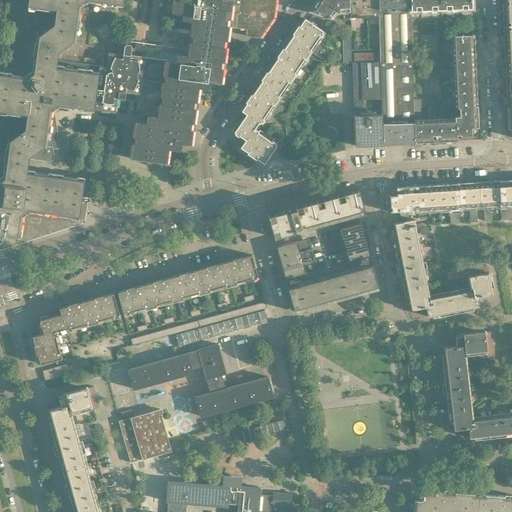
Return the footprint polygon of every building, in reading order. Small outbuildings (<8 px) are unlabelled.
[(0,112),(22,116),(27,116),(27,118),(26,125),(25,129),(10,140),(7,140),(5,155),(6,155),(4,163),(4,169),(0,168),(0,243),(2,243),(42,230),(79,218),(79,215),(81,203),(82,194),(84,181),(70,179),(70,178),(69,178),(69,179),(56,177),(56,176),(55,176),(55,177),(41,175),(42,174),(41,174),(40,175),(27,174),(27,172),(26,172),(26,174),(27,174),(26,176),(21,175),(22,171),(27,172),(28,167),(29,159),(48,161),(49,162),(50,161),(51,161),(52,161),(52,160),(53,160),(53,159),(54,158),(54,157),(54,156),(53,149),(53,146),(52,146),(53,143),(58,142),(53,110),(51,107),(52,107),(54,105),(94,111),(94,109),(100,110),(100,111),(116,113),(118,99),(125,99),(126,92),(129,93),(136,94),(140,94),(142,79),(163,82),(158,117),(147,116),(146,123),(135,121),(130,158),(146,161),(146,163),(150,163),(151,161),(167,163),(169,149),(179,151),(181,143),(191,145),(199,87),(205,88),(205,89),(210,89),(210,82),(221,84),(224,68),(225,62),(227,47),(227,41),(229,27),(236,28),(237,28),(239,28),(240,28),(246,29),(246,36),(249,37),(257,38),(259,38),(260,38),(274,18),(276,4),(276,0),(176,0),(176,4),(173,4),(172,11),(183,13),(182,20),(186,21),(186,20),(193,21),(191,36),(193,36),(193,42),(190,42),(188,56),(181,56),(182,55),(178,55),(178,54),(160,51),(159,60),(145,58),(145,57),(141,57),(142,48),(135,47),(134,56),(130,55),(132,46),(130,44),(126,44),(124,45),(123,54),(108,52),(106,67),(100,66),(99,66),(97,66),(96,65),(57,60),(59,52),(73,41),(76,42),(77,35),(79,19),(81,6),(81,2),(83,0),(88,1),(101,3),(116,5),(123,6),(123,0),(28,0),(28,7),(36,8),(49,10),(56,11),(56,12),(54,24),(40,36),(37,35),(31,77),(12,74),(0,72),(0,112)] [(316,0),(309,11),(340,20),(339,14),(343,14),(343,20),(349,20),(349,13),(348,0),(316,0)] [(377,0),(348,0),(349,13),(349,14),(355,13),(355,17),(373,16),(373,12),(378,12),(377,0)] [(396,66),(393,0),(377,0),(378,12),(379,52),(380,61),(380,66),(396,66)] [(411,32),(411,22),(411,18),(410,0),(393,0),(396,66),(412,65),(411,32)] [(442,17),(440,0),(410,0),(411,18),(417,18),(442,17)] [(472,16),(471,0),(440,0),(442,17),(472,16)] [(511,0),(503,0),(504,3),(504,5),(502,5),(502,10),(504,10),(511,10),(511,0)] [(511,10),(504,10),(502,10),(503,23),(500,23),(500,29),(503,28),(503,41),(506,41),(511,40),(511,10)] [(323,31),(304,18),(289,41),(307,54),(309,51),(321,59),(327,51),(315,43),(323,31)] [(475,66),(475,58),(477,58),(477,53),(475,53),(474,45),(472,45),(472,34),(451,35),(452,56),(452,64),(453,69),(453,72),(473,71),(473,66),(475,66)] [(346,38),(342,38),(343,63),(351,63),(351,38),(346,38)] [(511,40),(506,41),(503,41),(504,54),(502,54),(502,59),(504,59),(505,73),(507,73),(511,73),(511,40)] [(307,54),(289,41),(273,65),(291,77),(307,54)] [(354,53),(354,62),(380,61),(379,52),(354,53)] [(452,64),(452,56),(439,57),(440,64),(452,64)] [(383,145),(381,119),(381,114),(363,114),(363,99),(381,99),(380,66),(380,61),(354,62),(352,63),(354,115),(355,146),(383,145)] [(291,77),(273,65),(257,87),(276,100),(291,77)] [(414,143),(414,120),(413,99),(412,65),(396,66),(380,66),(381,99),(381,114),(381,119),(383,145),(414,143)] [(453,77),(453,72),(453,69),(440,70),(440,77),(453,77)] [(479,88),(479,83),(476,83),(476,75),(473,75),(473,71),(453,72),(453,77),(454,102),(475,101),(474,96),(477,96),(476,88),(479,88)] [(511,73),(507,73),(505,73),(506,85),(503,85),(503,90),(506,90),(506,102),(509,102),(511,102),(511,73)] [(276,100),(257,87),(241,111),(246,114),(258,122),(260,123),(263,118),(269,122),(274,114),(277,116),(283,108),(274,102),(276,100)] [(422,119),(421,99),(413,99),(414,120),(422,119)] [(475,101),(454,102),(454,108),(459,108),(459,118),(455,118),(455,138),(471,138),(471,127),(478,127),(478,119),(480,119),(480,114),(478,114),(477,106),(475,106),(475,101)] [(435,119),(434,106),(426,106),(427,119),(435,119)] [(239,135),(245,140),(253,129),(254,129),(258,122),(246,114),(237,127),(242,130),(239,135)] [(427,119),(422,119),(414,120),(414,143),(433,142),(433,144),(438,144),(438,142),(446,141),(446,139),(455,138),(455,118),(435,119),(427,119)] [(253,129),(245,140),(240,147),(264,163),(276,145),(254,129),(253,129)] [(491,179),(486,179),(486,181),(478,182),(480,205),(483,204),(484,221),(492,221),(491,204),(510,203),(509,182),(499,183),(499,180),(491,181),(491,179)] [(470,180),(465,180),(465,183),(457,183),(458,186),(448,186),(449,207),(469,205),(470,222),(477,221),(476,205),(480,205),(478,182),(471,182),(470,180)] [(435,185),(427,185),(427,188),(418,188),(417,186),(418,204),(418,209),(449,207),(448,186),(448,184),(440,184),(440,182),(435,182),(435,185)] [(396,187),(396,189),(397,195),(386,195),(387,211),(400,210),(400,218),(408,218),(408,205),(418,204),(417,186),(410,186),(409,184),(404,184),(404,187),(396,187)] [(378,286),(367,244),(361,223),(358,211),(364,209),(359,190),(295,207),(296,208),(290,210),(289,209),(267,215),(288,289),(294,309),(378,286)] [(501,210),(501,220),(511,219),(511,209),(501,210)] [(460,212),(449,213),(450,223),(460,223),(460,212)] [(419,245),(416,228),(421,227),(420,223),(415,224),(414,219),(390,224),(393,240),(396,239),(398,249),(419,245)] [(419,245),(398,249),(400,258),(397,259),(398,264),(401,280),(404,279),(406,289),(424,286),(427,285),(423,264),(419,245)] [(252,255),(224,262),(230,284),(244,280),(258,276),(252,255)] [(224,262),(198,270),(203,291),(230,284),(224,262)] [(429,297),(429,300),(430,302),(428,302),(430,316),(478,307),(476,296),(492,293),(486,265),(447,273),(448,280),(470,276),(473,293),(471,294),(470,289),(429,297)] [(198,270),(171,277),(177,299),(203,291),(198,270)] [(171,277),(144,285),(150,306),(177,299),(171,277)] [(144,285),(117,292),(123,314),(150,306),(144,285)] [(424,286),(406,289),(410,309),(425,306),(428,317),(430,316),(428,302),(424,286)] [(114,293),(86,301),(92,322),(119,315),(114,293)] [(86,301),(59,308),(61,314),(60,314),(64,328),(65,330),(92,322),(86,301)] [(265,301),(130,339),(132,345),(261,310),(266,308),(265,301)] [(264,310),(175,335),(178,347),(267,322),(264,310)] [(40,320),(40,323),(41,325),(44,333),(53,330),(54,331),(64,328),(60,314),(40,320)] [(53,330),(44,333),(32,336),(40,364),(61,358),(54,331),(53,330)] [(456,346),(443,347),(445,367),(464,365),(462,349),(464,349),(465,353),(475,352),(475,354),(486,353),(487,357),(494,356),(491,331),(455,335),(456,346)] [(190,352),(128,369),(134,389),(192,373),(191,369),(202,366),(209,393),(195,397),(200,416),(273,396),(267,376),(225,388),(221,374),(225,373),(217,344),(198,349),(198,350),(195,351),(193,347),(189,348),(190,352)] [(67,364),(42,371),(45,381),(92,368),(89,360),(68,367),(67,364)] [(464,365),(445,367),(447,378),(444,378),(445,395),(446,399),(449,399),(450,408),(447,408),(447,409),(468,407),(471,407),(467,365),(464,365)] [(94,386),(87,388),(92,409),(99,407),(94,386)] [(84,446),(83,442),(80,443),(80,441),(79,441),(75,424),(72,424),(67,408),(70,407),(71,412),(81,409),(81,412),(92,409),(87,388),(58,396),(61,406),(48,410),(51,419),(49,420),(52,431),(54,430),(57,439),(54,440),(60,462),(63,461),(67,477),(64,478),(71,502),(74,501),(76,511),(98,511),(97,503),(92,486),(95,486),(93,480),(90,480),(81,447),(84,446)] [(470,421),(468,407),(447,409),(449,420),(451,419),(452,429),(468,428),(469,438),(494,435),(492,417),(472,419),(472,421),(470,421)] [(120,420),(119,421),(127,451),(130,460),(130,462),(130,463),(132,462),(171,451),(168,441),(168,440),(160,409),(120,420)] [(511,411),(492,414),(492,417),(494,435),(505,434),(505,437),(511,436),(511,411)] [(283,419),(236,432),(239,444),(287,431),(283,419)] [(294,511),(295,508),(296,508),(296,507),(291,507),(292,494),(293,494),(293,493),(273,492),(273,496),(260,495),(260,494),(261,494),(262,489),(260,489),(260,488),(240,486),(241,477),(224,475),(223,485),(168,481),(166,502),(168,502),(167,511),(294,511)] [(446,511),(448,491),(436,490),(436,493),(424,492),(423,499),(422,499),(422,500),(421,500),(415,500),(414,511),(411,511),(446,511)] [(477,511),(479,494),(448,491),(446,511),(477,511)] [(507,511),(509,497),(479,494),(477,511),(507,511)]
